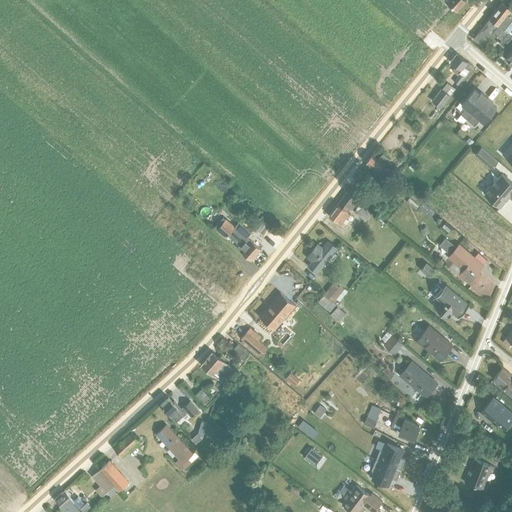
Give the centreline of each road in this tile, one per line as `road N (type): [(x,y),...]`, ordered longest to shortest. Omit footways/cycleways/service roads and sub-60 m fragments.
road 1 (residential): [(26,511),(189,364),(454,38)]
road 2 (residential): [(415,511),(511,276)]
